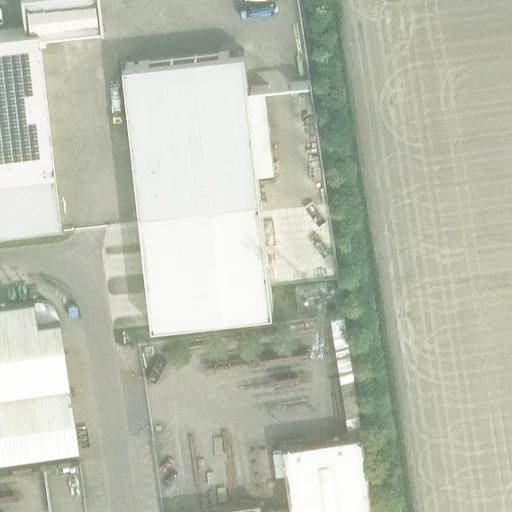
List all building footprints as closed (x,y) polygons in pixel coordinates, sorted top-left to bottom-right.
[(0,225),(58,219),(52,171),(37,35),(100,28),(96,0),(19,0),(22,28),(0,30),(0,225)] [(280,0),(245,0),(245,28),(281,28),(280,0)] [(244,50),(123,63),(152,324),(273,311),(244,50)] [(38,302),(33,302),(33,299),(0,303),(0,460),(77,449),(57,316),(55,318),(50,312),(44,306),(40,304),(38,302)] [(155,467),(154,473),(154,479),(157,486),(163,489),(169,489),(173,487),(176,511),(372,511),(340,326),(265,336),(275,402),(163,418),(161,424),(161,427),(162,431),(168,465),(155,467)]
